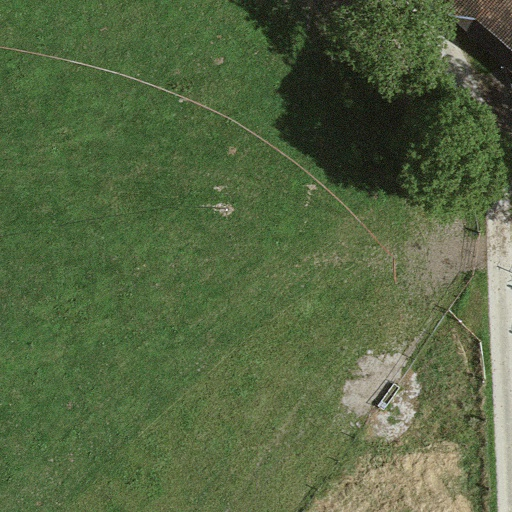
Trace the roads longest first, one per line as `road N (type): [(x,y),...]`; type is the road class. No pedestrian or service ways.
road 1 (track): [(503,326),(496,135),(417,0)]
road 2 (track): [(511,511),(503,326)]
